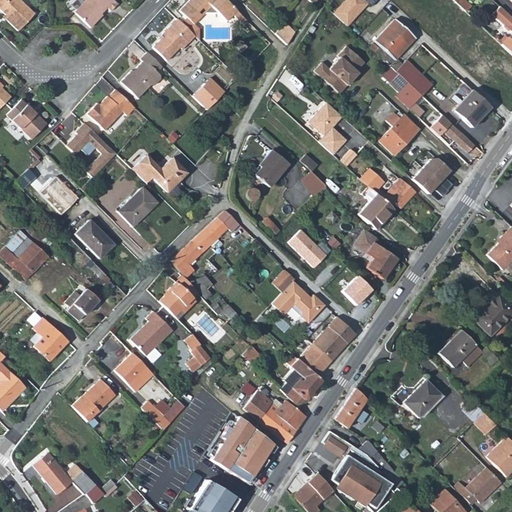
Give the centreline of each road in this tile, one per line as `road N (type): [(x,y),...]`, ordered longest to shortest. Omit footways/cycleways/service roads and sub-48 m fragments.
road 1 (secondary): [(511,132),(255,511)]
road 2 (residential): [(0,451),(153,267),(218,203)]
road 3 (residential): [(156,0),(76,74),(39,75),(0,46)]
road 4 (unknown): [(511,125),(377,0)]
road 5 (unknown): [(343,128),(453,219)]
